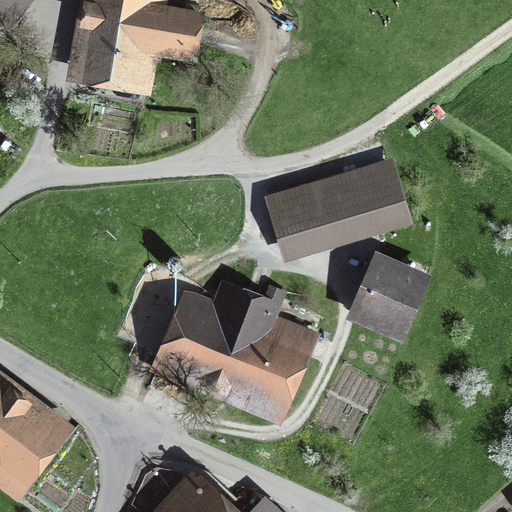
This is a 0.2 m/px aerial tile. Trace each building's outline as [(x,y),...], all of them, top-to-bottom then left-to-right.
[(0,0),(0,42),(31,0),(0,0)] [(168,0),(80,0),(65,91),(148,105),(155,66),(193,72),(203,18),(166,12),(168,0)] [(393,158),(265,197),(284,260),(412,222),(393,158)] [(431,274),(375,250),(347,316),(403,340),(431,274)] [(214,300),(184,287),(149,371),(283,425),(321,331),(279,314),(288,292),(270,285),(265,297),(222,280),(214,300)] [(71,433),(0,383),(0,498),(17,511),(71,433)] [(228,511),(192,478),(160,511),(228,511)]
